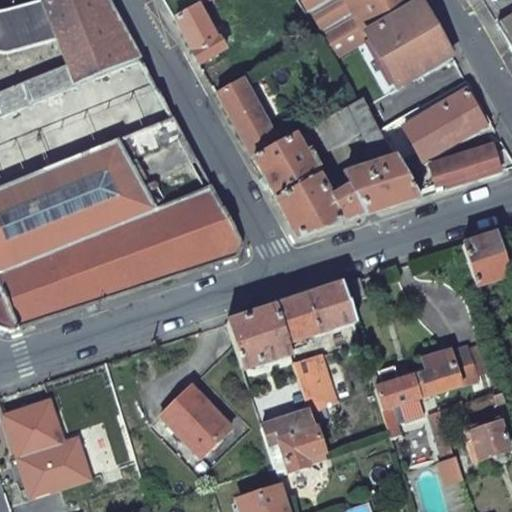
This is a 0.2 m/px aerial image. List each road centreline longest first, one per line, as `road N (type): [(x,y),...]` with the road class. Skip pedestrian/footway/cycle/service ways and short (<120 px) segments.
road 1 (residential): [(135,0),(282,273)]
road 2 (residential): [(282,273),(0,364)]
road 3 (residential): [(511,202),(282,273)]
road 4 (residential): [(450,0),(511,111)]
